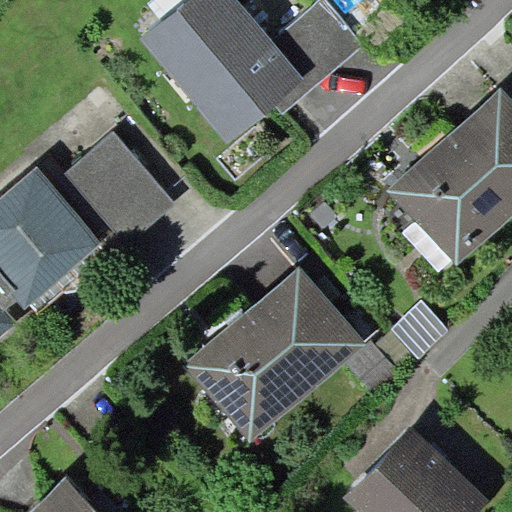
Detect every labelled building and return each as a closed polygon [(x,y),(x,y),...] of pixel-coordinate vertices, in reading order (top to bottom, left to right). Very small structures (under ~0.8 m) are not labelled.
[(312,85),(273,42),(238,0),(184,0),(143,34),(232,141),(275,106),(281,113),(312,85)] [(273,42),(312,85),(361,47),(323,1),(273,42)] [(511,81),(504,72),(389,176),(423,214),(407,228),(444,270),(511,208),(511,81)] [(111,137),(66,176),(129,248),(173,209),(111,137)] [(35,166),(0,195),(0,330),(102,246),(35,166)] [(295,268),(179,369),(246,445),(362,344),(295,268)] [(423,290),(392,319),(421,349),(451,320),(423,290)] [(412,428),(341,499),(353,511),(479,511),(488,503),(412,428)] [(95,511),(65,476),(22,511),(95,511)]
